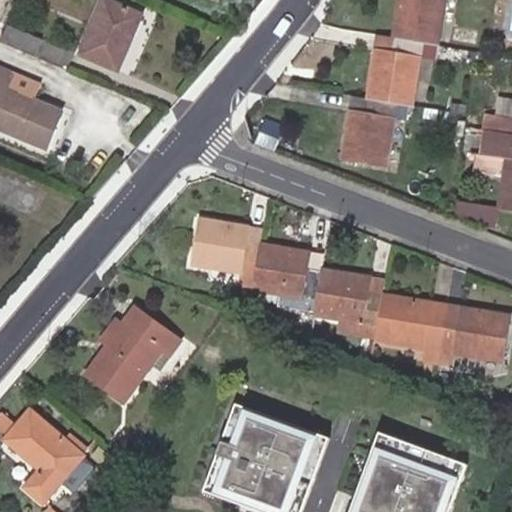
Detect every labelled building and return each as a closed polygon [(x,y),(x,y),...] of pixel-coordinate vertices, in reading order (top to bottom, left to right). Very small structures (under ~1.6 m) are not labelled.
[(122,60),(143,4),(133,0),(100,0),(84,45),(122,60)] [(390,0),(384,35),(397,37),(422,41),(428,42),(435,0),(390,0)] [(5,19),(0,31),(0,34),(24,44),(37,49),(42,33),(5,19)] [(394,52),(397,37),(384,35),(379,34),(376,48),(394,52)] [(376,48),(367,98),(395,104),(411,106),(419,57),(436,60),(439,44),(428,42),(422,41),(397,37),(394,52),(376,48)] [(0,58),(0,84),(61,108),(63,102),(10,82),(16,65),(0,58)] [(61,108),(0,84),(0,118),(49,138),(61,108)] [(395,104),(367,98),(364,112),(349,110),(340,159),(384,167),(395,104)] [(511,99),(500,98),(497,117),(511,119),(511,99)] [(488,115),(485,130),(494,131),(511,134),(511,119),(497,117),(488,115)] [(511,134),(494,131),(492,147),(507,150),(496,208),(511,211),(511,134)] [(253,272),(258,245),(242,243),(245,227),(194,218),(188,260),(253,272)] [(258,245),(260,229),(245,227),(242,243),(258,245)] [(253,272),(250,286),(315,297),(317,284),(319,272),(303,269),(306,253),(258,245),(253,272)] [(315,297),(312,314),(343,319),(340,334),(376,340),(383,297),(367,293),(370,280),(319,271),(319,272),(317,284),(315,297)] [(386,283),(370,280),(367,293),(383,297),(386,283)] [(383,297),(376,340),(425,349),(441,352),(447,322),(430,319),(433,306),(383,297)] [(88,350),(73,367),(109,396),(151,346),(159,353),(170,339),(127,303),(114,319),(97,340),(95,342),(97,344),(90,352),(88,350)] [(449,309),(433,306),(430,319),(447,322),(449,309)] [(463,325),(465,312),(449,309),(447,322),(463,325)] [(447,322),(441,352),(439,365),(454,367),(456,355),(503,364),(511,319),(465,312),(463,325),(447,322)] [(97,340),(114,319),(108,314),(91,334),(97,340)] [(439,365),(441,352),(425,349),(423,362),(439,365)] [(299,511),(328,434),(235,399),(203,485),(274,511),(299,511)] [(62,438),(26,407),(1,436),(36,466),(21,484),(39,499),(57,477),(78,451),(83,444),(67,432),(62,438)] [(119,443),(129,431),(122,426),(112,438),(119,443)] [(447,511),(466,460),(376,427),(344,511),(447,511)] [(78,451),(57,477),(67,485),(73,485),(92,463),(78,451)]
